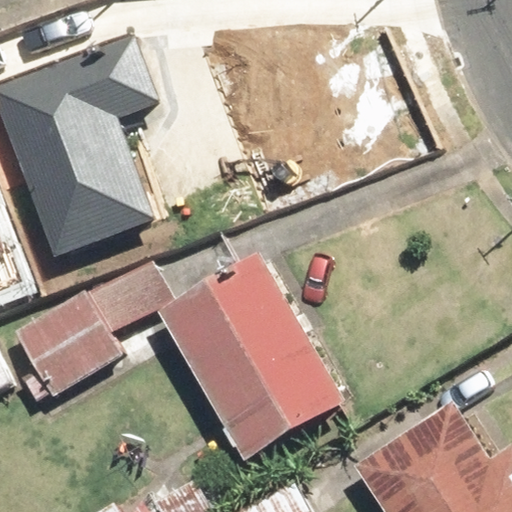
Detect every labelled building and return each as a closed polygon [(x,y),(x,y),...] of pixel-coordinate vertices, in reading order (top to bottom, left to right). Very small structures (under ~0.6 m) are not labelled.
[(153,38),(4,97),(70,260),(174,218),(137,123),(180,106),(153,38)] [(277,257),(168,317),(251,465),(359,405),(277,257)] [(17,335),(55,401),(126,360),(87,294),(17,335)] [(0,344),(0,398),(19,390),(0,344)] [(365,481),(385,511),(511,511),(511,459),(504,465),(468,412),(365,481)] [(222,511),(204,480),(166,501),(171,511),(222,511)] [(255,511),(320,511),(302,483),(255,511)]
